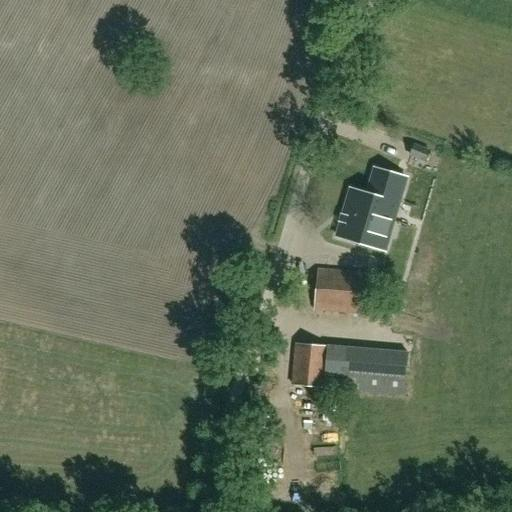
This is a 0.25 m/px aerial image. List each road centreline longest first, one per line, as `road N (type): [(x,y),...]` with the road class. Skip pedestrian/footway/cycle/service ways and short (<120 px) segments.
road 1 (unclassified): [(267,302),(369,0)]
road 2 (track): [(221,511),(227,442),(267,302)]
